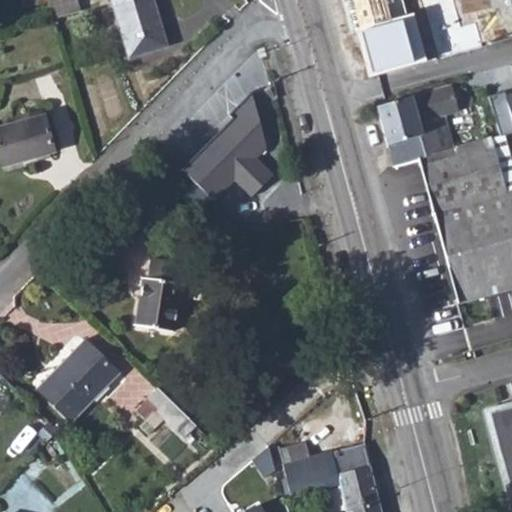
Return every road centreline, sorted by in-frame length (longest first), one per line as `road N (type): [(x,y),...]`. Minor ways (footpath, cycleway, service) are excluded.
road 1 (residential): [(0,285),(255,20),(303,28)]
road 2 (secondary): [(303,28),(405,392)]
road 3 (secondary): [(405,392),(435,511)]
